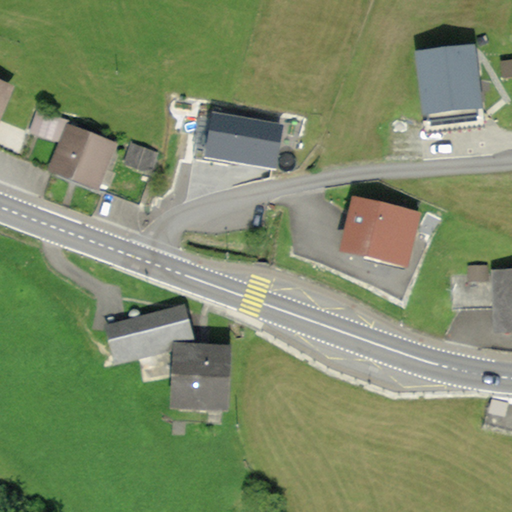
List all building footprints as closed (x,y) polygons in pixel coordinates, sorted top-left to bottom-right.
[(471,53),(407,60),(414,126),(478,119),(471,53)] [(284,125),(213,111),(205,156),(275,169),(284,125)] [(58,129),(32,120),(25,140),(51,150),(58,129)] [(113,154),(63,135),(45,182),(95,201),(113,154)] [(155,162),(128,152),(121,171),(148,181),(155,162)] [(413,217),(356,202),(344,247),(401,262),(413,217)] [(511,275),(496,276),(498,327),(511,326),(511,275)] [(181,310),(109,330),(117,358),(188,338),(181,310)] [(225,350),(179,349),(178,405),(223,406),(225,350)]
